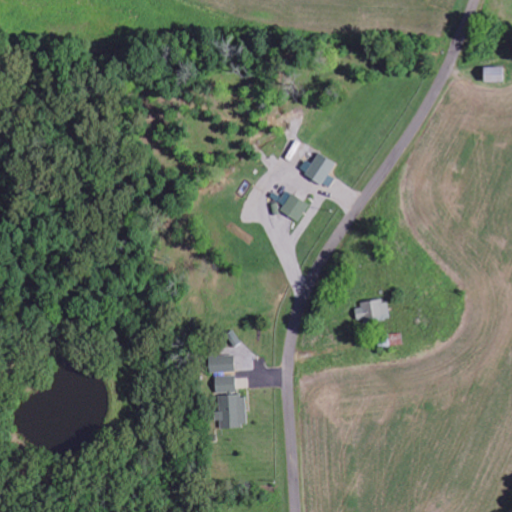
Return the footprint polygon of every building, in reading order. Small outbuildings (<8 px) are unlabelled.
[(504,66),(484,67),(484,81),(504,81),(504,66)] [(300,172),(327,184),(337,162),(318,153),(313,163),(306,160),(300,172)] [(310,203),(290,193),(281,210),(300,221),(310,203)] [(388,298),(358,303),(361,322),(391,317),(388,298)] [(211,357),(212,372),(236,371),(235,356),(211,357)]
